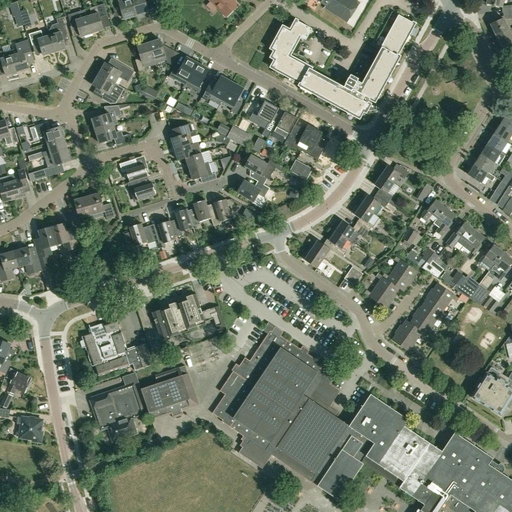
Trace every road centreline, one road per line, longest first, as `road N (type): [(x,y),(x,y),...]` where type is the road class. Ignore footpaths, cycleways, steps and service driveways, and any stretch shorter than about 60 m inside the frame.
road 1 (unclassified): [(50,317),(62,303),(273,235)]
road 2 (residential): [(511,235),(440,181),(499,82)]
road 3 (residential): [(66,114),(101,43),(153,27),(217,56)]
road 4 (unclassified): [(81,511),(43,340),(50,317)]
road 5 (residential): [(511,438),(401,367),(369,336)]
road 6 (residential): [(217,56),(366,140)]
road 7 (unclassified): [(366,140),(453,3)]
road 8 (residential): [(369,336),(351,306),(287,262),(273,235)]
road 9 (residential): [(273,235),(335,198),(366,140)]
road 10 (residential): [(171,199),(152,144),(85,167)]
